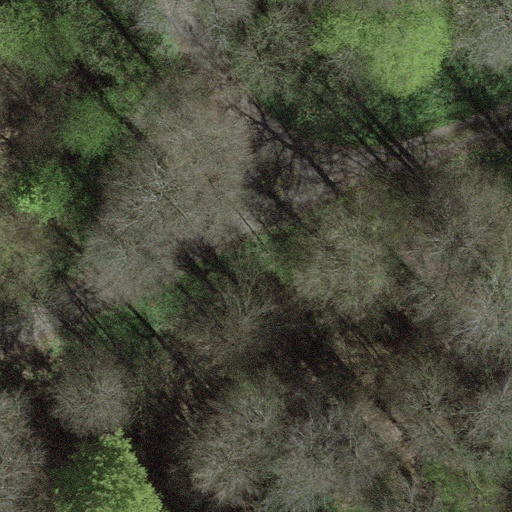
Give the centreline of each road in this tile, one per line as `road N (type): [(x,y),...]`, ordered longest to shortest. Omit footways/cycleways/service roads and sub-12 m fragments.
road 1 (track): [(284,221),(0,376)]
road 2 (track): [(284,221),(161,0)]
road 3 (track): [(511,124),(284,221)]
